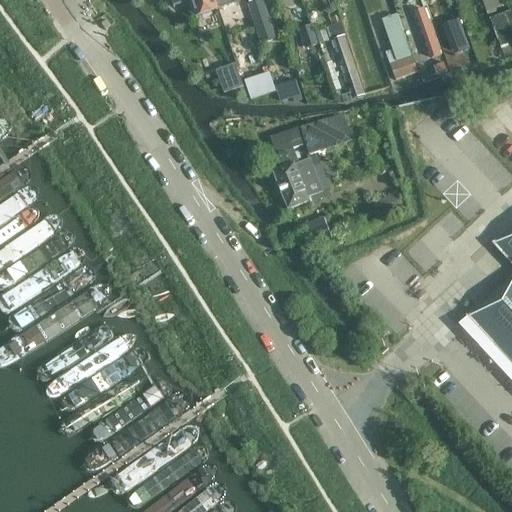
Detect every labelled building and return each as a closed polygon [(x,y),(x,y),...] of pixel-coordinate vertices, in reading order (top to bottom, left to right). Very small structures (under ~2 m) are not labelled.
[(189,0),(190,2),(195,0),(200,13),(209,10),(205,0),(189,0)] [(260,0),(250,3),(262,43),(278,38),(266,0),(260,0)] [(433,0),(441,20),(460,14),(454,0),(433,0)] [(508,0),(485,0),(489,13),(510,6),(508,0)] [(511,10),(493,17),(503,48),(511,44),(511,10)] [(448,73),(426,13),(418,16),(440,76),(448,73)] [(418,74),(397,16),(383,22),(393,49),(386,52),(397,82),(418,74)] [(307,47),(320,44),(314,24),(302,27),(307,47)] [(356,71),(345,37),(346,37),(342,24),(331,28),(335,40),(336,40),(338,44),(337,44),(349,74),(356,71)] [(365,94),(357,72),(348,75),(353,89),(340,93),(340,99),(365,94)] [(277,93),(270,75),(245,83),(252,102),(277,93)] [(302,97),(297,81),(276,88),(281,104),(302,97)] [(348,145),(340,117),(301,129),(310,156),(348,145)] [(0,143),(3,142),(3,141),(4,141),(5,140),(7,139),(8,137),(8,136),(9,134),(9,132),(9,131),(8,129),(7,127),(6,126),(5,125),(4,124),(2,123),(1,123),(0,122),(0,143)] [(0,167),(12,160),(13,158),(15,157),(16,155),(17,153),(17,151),(18,149),(18,147),(18,145),(18,143),(15,143),(13,142),(11,142),(9,142),(6,142),(4,143),(2,143),(0,144),(0,167)] [(0,200),(38,174),(39,173),(39,171),(39,169),(38,168),(38,166),(37,165),(36,163),(34,162),(33,161),(31,161),(30,160),(28,160),(26,161),(25,161),(0,178),(0,200)] [(323,194),(310,161),(295,167),(294,166),(286,169),(284,164),(276,167),(278,172),(274,174),(289,211),(310,203),(308,200),(323,194)] [(0,220),(32,197),(33,196),(34,195),(34,194),(34,193),(34,191),(34,190),(33,189),(32,188),(31,187),(30,186),(29,186),(28,186),(26,186),(25,186),(24,187),(0,203),(0,220)] [(0,243),(39,215),(41,214),(42,214),(43,212),(44,211),(45,210),(45,208),(45,206),(45,205),(45,203),(44,202),(43,201),(42,200),(40,199),(39,198),(38,198),(36,198),(34,198),(33,199),(32,199),(0,222),(0,243)] [(45,213),(0,245),(0,265),(56,227),(60,212),(45,213)] [(333,239),(326,217),(302,225),(309,247),(333,239)] [(511,231),(496,247),(511,264),(511,278),(469,319),(511,364),(511,417),(511,419),(511,420),(511,231)] [(39,240),(0,271),(0,287),(49,254),(50,253),(51,251),(52,250),(53,248),(54,247),(54,245),(54,243),(53,241),(53,240),(51,239),(49,239),(47,239),(45,239),(43,239),(41,240),(39,240)] [(63,246),(0,291),(0,314),(76,260),(77,259),(78,258),(79,256),(79,255),(79,253),(79,251),(79,249),(78,248),(78,246),(76,245),(75,244),(74,243),(72,243),(70,243),(68,243),(67,243),(65,244),(64,244),(63,246)] [(78,261),(7,313),(5,314),(4,316),(4,317),(3,319),(3,320),(3,322),(4,324),(5,325),(6,327),(7,328),(8,329),(10,329),(11,330),(13,330),(15,330),(16,329),(89,277),(90,275),(91,274),(91,272),(91,271),(91,269),(91,267),(90,266),(90,264),(88,263),(87,262),(86,261),(84,260),(82,260),(81,260),(79,260),(78,261)] [(11,364),(12,363),(107,290),(108,288),(109,287),(109,285),(109,283),(109,281),(109,280),(108,278),(107,276),(105,275),(104,274),(102,273),(101,273),(99,272),(97,273),(95,273),(94,273),(92,274),(2,348),(1,349),(0,350),(0,360),(0,361),(1,362),(3,363),(4,364),(6,364),(7,364),(9,364),(11,364)] [(63,370),(65,370),(75,365),(85,360),(95,354),(105,348),(115,342),(124,336),(134,330),(134,328),(134,327),(134,325),(134,323),(133,322),(132,320),(131,319),(130,318),(129,317),(127,316),(126,316),(117,320),(108,325),(100,330),(91,335),(83,340),(74,345),(66,351),(58,357),(58,358),(58,360),(58,362),(58,363),(59,365),(60,366),(61,368),(62,369),(63,370)] [(53,404),(146,349),(147,348),(149,347),(150,346),(151,344),(151,342),(151,341),(151,339),(151,337),(150,335),(150,334),(149,332),(147,331),(146,330),(144,329),(142,329),(141,329),(139,329),(137,329),(136,330),(134,331),(133,332),(44,387),(43,387),(41,388),(40,390),(39,391),(39,392),(38,394),(38,396),(38,398),(39,399),(40,401),(41,402),(42,403),(43,404),(45,405),(46,405),(48,405),(50,405),(51,405),(53,404)] [(76,412),(77,411),(151,367),(152,366),(153,365),(154,364),(154,362),(154,361),(154,360),(154,358),(153,357),(152,356),(151,355),(150,354),(148,353),(147,353),(146,353),(144,353),(143,354),(71,399),(69,399),(68,400),(67,401),(66,402),(66,403),(65,405),(65,406),(66,408),(66,409),(67,410),(68,411),(69,412),(70,412),(72,413),(73,413),(75,413),(76,412)] [(86,428),(88,428),(165,382),(166,381),(167,379),(167,378),(167,376),(167,374),(166,372),(165,371),(164,370),(163,368),(161,368),(160,367),(158,367),(156,366),(81,413),(80,414),(79,416),(78,417),(78,418),(78,420),(79,422),(79,423),(80,424),(81,425),(82,426),(83,427),(85,428),(86,428)] [(107,441),(176,400),(178,398),(178,397),(179,395),(179,394),(179,392),(179,391),(179,389),(178,388),(177,386),(176,385),(174,384),(173,383),(171,383),(170,383),(168,383),(167,383),(165,384),(98,426),(97,428),(96,429),(95,430),(95,432),(95,433),(95,435),(95,436),(96,438),(97,439),(98,440),(99,441),(101,441),(102,442),(104,442),(105,442),(107,441)] [(185,415),(176,400),(106,444),(115,458),(185,415)] [(187,424),(117,473),(115,474),(114,475),(114,477),(113,479),(113,480),(113,482),(113,484),(114,485),(115,487),(116,488),(117,490),(118,491),(120,491),(122,492),(123,492),(125,492),(127,492),(199,440),(200,439),(201,437),(202,436),(202,434),(203,432),(203,431),(202,429),(201,427),(201,426),(199,424),(198,423),(196,423),(195,422),(193,422),(191,422),(190,422),(188,423),(187,424)] [(172,511),(220,475),(221,473),(222,472),(223,471),(223,469),(223,467),(223,466),(223,464),(222,462),(221,461),(220,460),(219,459),(217,458),(216,457),(214,457),(212,457),(211,457),(209,458),(208,459),(143,511),(172,511)] [(205,511),(233,490),(234,489),(235,488),(235,486),(236,485),(236,483),(235,481),(235,480),(234,478),(233,477),(232,476),(231,475),(229,474),(228,474),(226,474),(224,474),(223,474),(221,475),(220,476),(178,511),(205,511)] [(235,511),(243,505),(245,504),(246,503),(247,502),(247,501),(248,499),(248,497),(248,496),(247,494),(246,493),(245,492),(244,491),(243,490),(241,489),(239,489),(238,489),(236,490),(235,491),(209,511),(235,511)]
